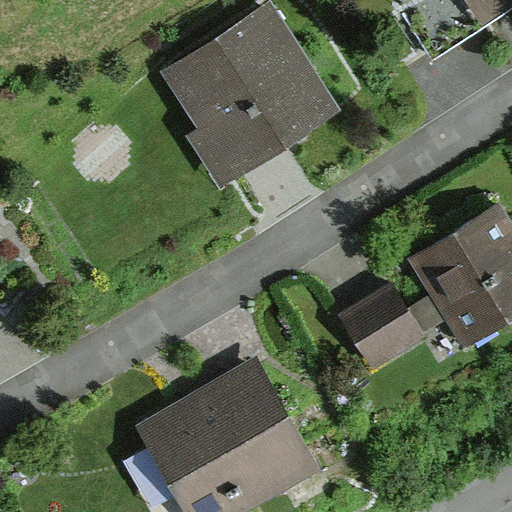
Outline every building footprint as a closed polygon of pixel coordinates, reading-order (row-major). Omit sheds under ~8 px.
[(345,92),(281,0),(257,0),(171,60),(209,116),(196,125),(229,172),(345,92)] [(464,0),(476,18),(502,0),(464,0)] [(511,306),(511,236),(490,205),(421,252),(476,332),(511,306)] [(398,273),(347,309),(384,363),(436,328),(398,273)] [(236,511),(329,454),(265,353),(150,425),(204,511),(236,511)]
